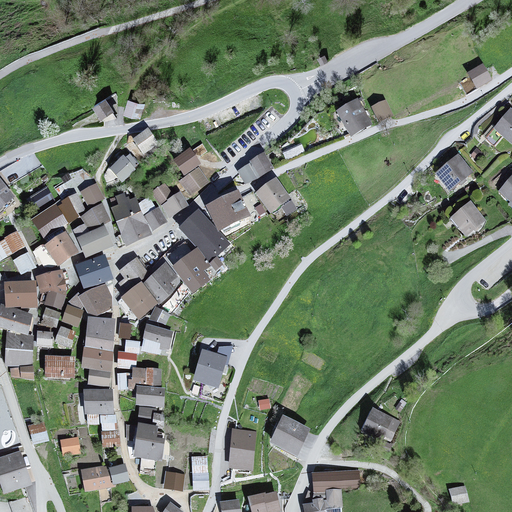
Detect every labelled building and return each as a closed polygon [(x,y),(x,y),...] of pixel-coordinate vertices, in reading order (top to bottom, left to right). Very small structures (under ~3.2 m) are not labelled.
[(484,69),(471,76),(476,87),(489,80),(484,69)] [(123,112),(140,118),(146,102),(129,96),(123,112)] [(104,101),(95,106),(102,119),(112,113),(104,101)] [(387,105),(376,110),(382,124),(393,119),(387,105)] [(357,106),(340,115),(351,138),(369,129),(357,106)] [(511,115),(497,132),(511,143),(511,115)] [(148,134),(135,144),(144,156),(157,146),(148,134)] [(286,157),(305,152),(304,146),(285,151),(286,157)] [(193,156),(176,165),(183,177),(200,168),(193,156)] [(273,171),(266,159),(253,166),(260,178),(273,171)] [(125,161),(113,171),(122,182),(134,172),(125,161)] [(471,176),(457,161),(439,177),(452,192),(471,176)] [(208,184),(201,174),(182,188),(189,198),(208,184)] [(511,179),(499,194),(511,205),(511,179)] [(0,183),(0,212),(14,201),(0,183)] [(174,194),(165,183),(152,192),(161,204),(174,194)] [(275,185),(259,197),(272,215),(288,203),(275,185)] [(49,187),(32,196),(38,209),(55,200),(49,187)] [(103,201),(97,188),(82,195),(88,208),(103,201)] [(164,206),(170,219),(186,211),(179,199),(164,206)] [(238,199),(210,212),(219,232),(247,219),(238,199)] [(87,214),(78,200),(62,209),(71,223),(87,214)] [(135,203),(113,212),(126,247),(144,241),(149,238),(135,203)] [(470,207),(454,220),(467,236),(483,224),(470,207)] [(56,211),(34,224),(43,240),(65,227),(56,211)] [(102,211),(83,221),(90,234),(109,224),(102,211)] [(148,217),(155,232),(166,226),(160,212),(148,217)] [(223,242),(199,216),(182,230),(206,257),(223,242)] [(104,234),(81,244),(87,259),(111,248),(104,234)] [(65,238),(47,248),(57,265),(75,256),(65,238)] [(16,239),(0,248),(0,261),(1,263),(23,251),(16,239)] [(197,255),(176,272),(194,295),(208,285),(200,275),(208,269),(197,255)] [(27,258),(16,264),(23,277),(34,271),(27,258)] [(124,279),(118,284),(125,293),(148,275),(136,260),(119,272),(124,279)] [(105,263),(78,272),(84,291),(111,283),(105,263)] [(160,275),(147,286),(162,303),(174,292),(160,275)] [(61,276),(39,282),(43,296),(65,290),(61,276)] [(7,290),(8,309),(35,309),(35,290),(7,290)] [(157,308),(142,290),(126,303),(140,321),(157,308)] [(103,315),(90,295),(81,301),(94,321),(103,315)] [(66,302),(52,297),(48,310),(61,314),(66,302)] [(83,316),(70,311),(65,324),(79,329),(83,316)] [(4,312),(0,325),(29,332),(32,319),(4,312)] [(168,317),(157,313),(153,322),(164,326),(168,317)] [(60,318),(46,314),(43,325),(56,329),(60,318)] [(114,327),(90,325),(88,350),(112,353),(114,327)] [(136,326),(121,325),(119,340),(135,341),(136,326)] [(171,336),(148,330),(144,347),(167,353),(171,336)] [(74,335),(62,332),(58,345),(70,349),(74,335)] [(53,336),(40,336),(40,349),(52,350),(53,336)] [(32,337),(9,338),(10,370),(32,369),(32,337)] [(140,342),(125,342),(124,355),(137,355),(139,355),(140,342)] [(108,386),(112,353),(88,350),(86,371),(93,371),(91,384),(108,386)] [(137,370),(137,355),(124,355),(118,354),(118,370),(137,370)] [(227,363),(204,356),(196,383),(220,390),(227,363)] [(74,362),(48,361),(47,379),(73,380),(74,362)] [(129,372),(119,372),(119,388),(129,388),(129,372)] [(164,393),(140,392),(139,408),(164,409),(164,393)] [(109,394),(87,395),(87,414),(109,414),(109,394)] [(139,427),(127,426),(125,441),(136,442),(134,460),(163,463),(165,442),(155,441),(157,429),(151,428),(153,413),(141,411),(139,427)] [(155,425),(163,424),(162,412),(154,412),(155,425)] [(398,424),(374,414),(365,436),(388,446),(398,424)] [(35,443),(50,439),(45,420),(30,424),(35,443)] [(114,420),(102,420),(103,433),(115,432),(114,420)] [(308,433),(284,422),(272,446),(296,458),(308,433)] [(115,432),(103,433),(104,447),(116,446),(115,432)] [(237,432),(231,467),(251,470),(256,434),(237,432)] [(77,442),(63,444),(65,457),(78,455),(77,442)] [(20,456),(0,462),(0,476),(6,495),(31,487),(20,456)] [(207,460),(195,460),(196,487),(208,487),(207,460)] [(123,466),(84,474),(88,491),(127,483),(123,466)] [(185,474),(166,473),(165,490),(184,491),(185,474)] [(359,474),(314,478),(316,492),(327,491),(337,490),(360,488),(359,474)] [(328,505),(307,508),(307,511),(328,511),(339,511),(337,490),(327,491),(328,505)] [(464,490),(451,493),(454,506),(467,504),(464,490)] [(278,511),(275,496),(250,501),(252,511),(278,511)]
